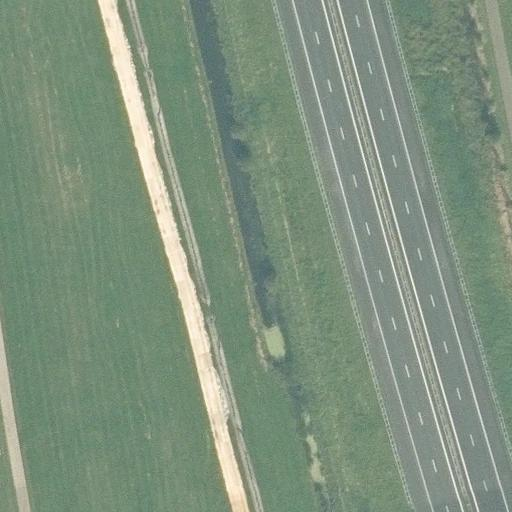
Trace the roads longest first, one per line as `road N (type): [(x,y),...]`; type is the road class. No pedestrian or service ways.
road 1 (motorway): [(302,0),(444,511)]
road 2 (motorway): [(506,511),(367,0)]
